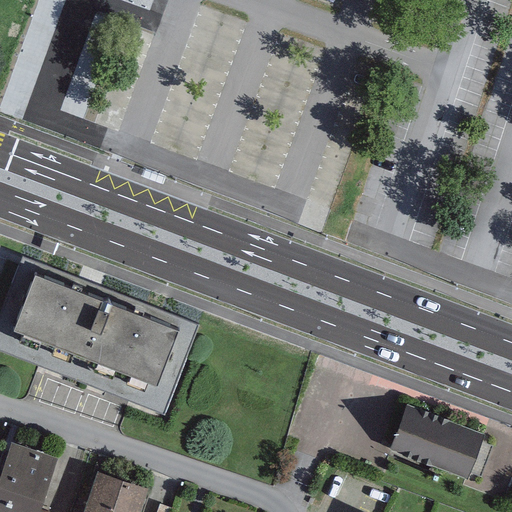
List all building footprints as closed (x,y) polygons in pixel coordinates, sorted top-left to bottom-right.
[(164,177),(144,170),(141,176),(162,184),(164,177)] [(198,326),(22,259),(0,314),(0,352),(165,414),(198,326)] [(391,449),(468,478),(484,435),(407,406),(391,449)] [(59,458),(12,442),(0,479),(0,511),(45,511),(41,511),(59,458)] [(140,511),(149,490),(98,471),(83,511),(140,511)]
